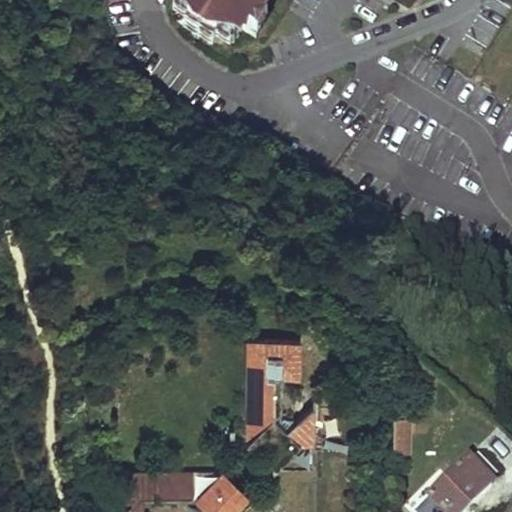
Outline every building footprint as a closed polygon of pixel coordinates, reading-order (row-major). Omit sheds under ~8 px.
[(176,0),(169,13),(182,21),(178,28),(219,54),(224,47),(237,55),(249,35),(252,37),(260,23),(267,12),(259,7),(264,0),(176,0)] [(182,21),(169,13),(165,20),(178,28),(182,21)] [(260,23),(252,37),(258,41),(266,27),(260,23)] [(224,47),(219,54),(232,62),(237,55),(224,47)] [(300,338),(245,338),(245,420),(232,421),(233,445),(277,445),(277,451),(285,459),(297,445),(312,445),(312,404),(298,417),(281,417),(281,378),(300,377),(300,338)] [(391,419),(390,451),(409,452),(410,419),(391,419)] [(479,452),(415,511),(467,511),(504,477),(479,452)] [(220,469),(115,470),(115,497),(142,497),(195,497),(211,511),(231,511),(235,508),(229,501),(229,496),(220,495),(220,469)] [(247,496),(220,469),(220,495),(229,496),(229,501),(235,508),(247,496)] [(142,511),(142,497),(115,497),(114,511),(142,511)]
